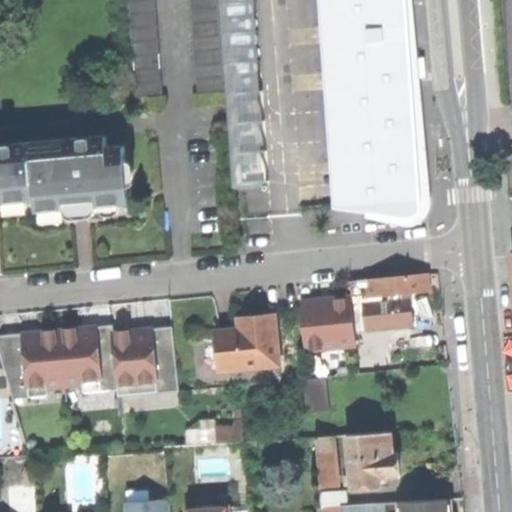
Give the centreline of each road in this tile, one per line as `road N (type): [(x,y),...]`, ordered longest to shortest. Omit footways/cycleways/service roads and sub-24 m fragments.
road 1 (residential): [(0,294),(475,247)]
road 2 (unknown): [(167,0),(185,276)]
road 3 (unknown): [(287,266),(276,0)]
road 4 (secondary): [(498,511),(475,247)]
road 5 (secondary): [(475,247),(455,0)]
